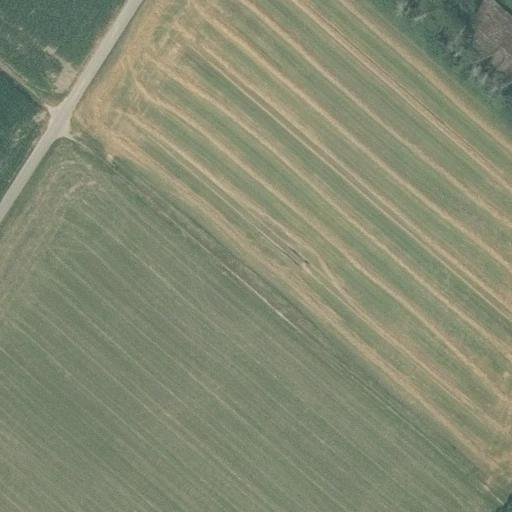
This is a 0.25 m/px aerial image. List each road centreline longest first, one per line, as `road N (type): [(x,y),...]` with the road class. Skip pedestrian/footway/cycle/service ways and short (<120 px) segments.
road 1 (track): [(511,506),(60,119)]
road 2 (track): [(136,0),(0,212)]
